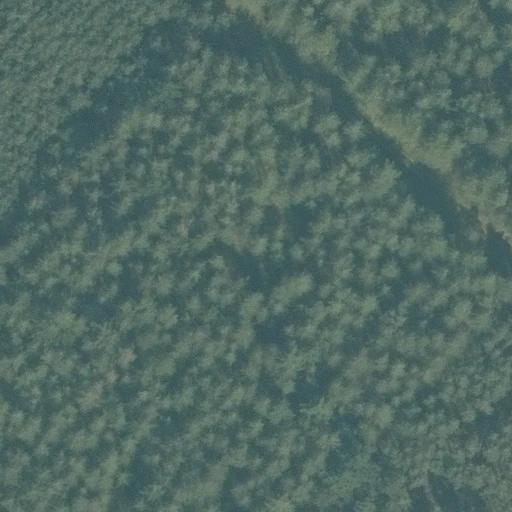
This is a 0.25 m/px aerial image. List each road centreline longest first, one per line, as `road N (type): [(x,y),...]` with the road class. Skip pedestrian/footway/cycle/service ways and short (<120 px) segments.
road 1 (track): [(511,268),(205,0)]
road 2 (track): [(304,89),(388,0)]
